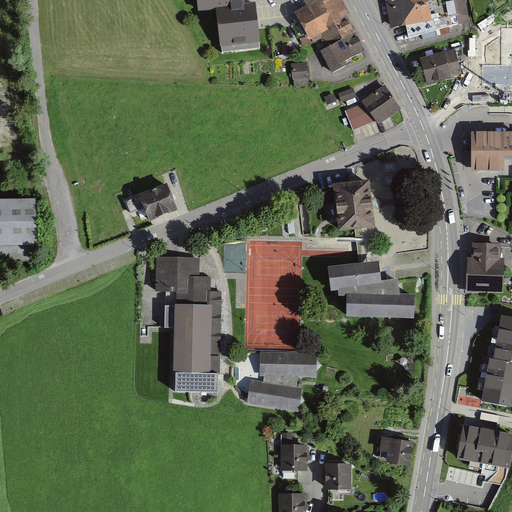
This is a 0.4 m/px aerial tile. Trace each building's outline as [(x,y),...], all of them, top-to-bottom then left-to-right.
[(242,0),(200,0),(202,10),(243,5),(242,0)] [(347,63),(365,53),(336,0),(298,0),(303,9),(296,13),(332,77),(350,67),(347,63)] [(427,0),(385,0),(390,31),(407,29),(409,40),(471,24),(466,0),(438,0),(428,2),(427,0)] [(255,9),(220,13),(224,45),(259,41),(255,9)] [(511,27),(501,28),(501,66),(482,65),(482,85),(511,85),(511,27)] [(455,54),(417,63),(424,88),(461,79),(455,54)] [(293,63),(294,86),(310,85),(308,62),(293,63)] [(354,87),(340,93),(344,102),(358,97),(354,87)] [(389,91),(368,105),(346,113),(352,133),(376,125),(401,108),(389,91)] [(511,136),(473,136),(473,152),(473,157),(473,172),(486,172),(488,172),(490,172),(492,172),(503,173),(503,166),(503,159),(505,159),(511,158),(511,136)] [(371,204),(369,178),(333,181),(338,229),(373,225),(371,204)] [(177,210),(169,187),(135,199),(143,222),(177,210)] [(0,264),(47,264),(45,203),(0,203),(0,264)] [(505,294),(504,249),(471,250),(471,263),(466,263),(466,294),(505,294)] [(222,393),(224,288),(213,288),(213,276),(200,276),(200,257),(185,257),(155,256),(154,292),(168,292),(167,328),(176,328),(175,392),(191,392),(222,393)] [(415,294),(400,294),(398,279),(388,280),(382,280),(379,261),(329,267),(331,290),(339,295),(348,295),(346,316),(414,318),(415,294)] [(511,321),(502,319),(494,364),(490,365),(483,406),(511,410),(511,321)] [(266,377),(264,384),(250,382),(247,402),(246,405),(296,414),(300,390),(295,389),(297,377),(317,377),(317,355),(261,355),(261,362),(261,377),(266,377)] [(511,464),(511,437),(464,429),(458,466),(510,475),(511,464)] [(418,440),(387,436),(385,455),(398,457),(398,461),(415,463),(418,440)] [(311,443),(285,444),(286,470),(312,469),(311,443)] [(356,463),(329,464),(330,488),(356,487),(356,463)] [(311,511),(311,492),(282,493),(282,511),(311,511)]
